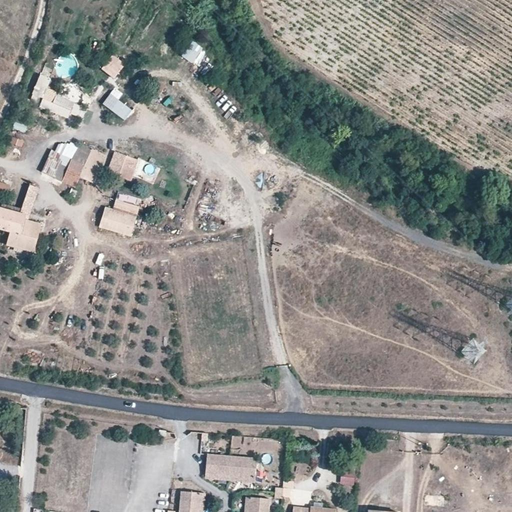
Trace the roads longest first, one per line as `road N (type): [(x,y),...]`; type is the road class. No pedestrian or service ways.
road 1 (tertiary): [(36,390),(194,415),(511,430)]
road 2 (track): [(0,116),(43,0)]
road 3 (unclassified): [(36,390),(26,511)]
